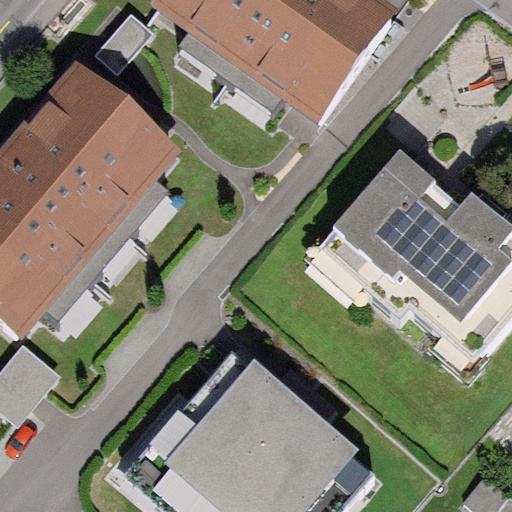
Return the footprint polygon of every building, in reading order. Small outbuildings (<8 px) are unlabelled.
[(373,0),(157,0),(150,10),(186,35),(176,48),(274,117),(289,96),(318,117),(392,13),(373,0)] [(133,16),(97,57),(120,77),(156,36),(133,16)] [(176,152),(83,73),(11,157),(0,168),(0,311),(23,331),(42,309),(56,321),(161,198),(147,185),(176,152)] [(400,158),(316,253),(401,328),(410,318),(474,374),(511,330),(511,238),(469,201),(460,211),(400,158)] [(0,417),(22,436),(63,385),(26,355),(0,386),(0,417)] [(290,407),(233,361),(128,486),(158,511),(343,511),(375,476),(290,407)] [(511,511),(511,501),(486,480),(464,505),(472,511),(511,511)]
